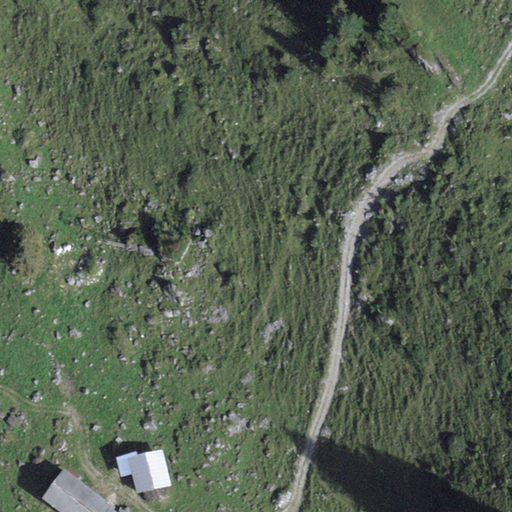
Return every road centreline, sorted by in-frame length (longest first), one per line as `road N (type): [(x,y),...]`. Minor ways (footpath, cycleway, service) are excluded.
road 1 (track): [(310,450),(331,389),(357,217),(390,176),(428,151),(511,49)]
road 2 (track): [(0,387),(23,402),(67,411),(88,467),(141,511)]
